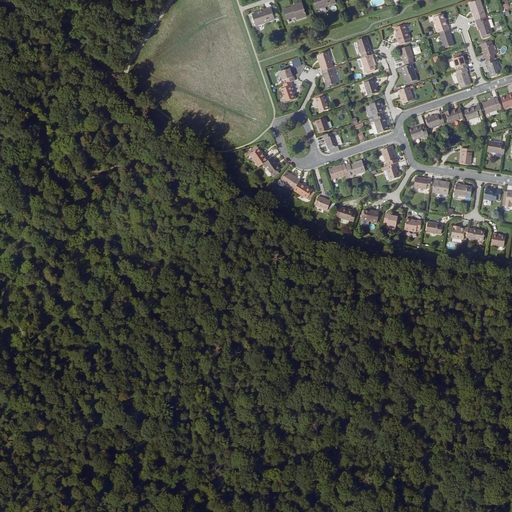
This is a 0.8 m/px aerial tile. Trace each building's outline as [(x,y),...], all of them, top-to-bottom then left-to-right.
[(313,0),(317,10),(336,4),(334,0),(313,0)] [(480,0),(470,3),(476,21),(477,20),(486,17),(480,0)] [(306,17),(302,3),(292,6),(292,7),(283,10),(287,20),(296,17),(297,20),(306,17)] [(255,23),(256,26),(275,20),(271,8),(252,14),(253,17),(251,18),(253,24),(255,23)] [(438,33),(439,33),(448,29),(446,22),(445,22),(443,15),(433,19),(438,33)] [(492,34),(487,17),(486,17),(477,20),(482,37),(492,34)] [(405,25),(395,28),(398,37),(397,38),(398,43),(400,42),(401,45),(411,42),(410,39),(408,33),(407,33),(405,25)] [(454,46),(448,29),(439,33),(445,49),(454,46)] [(357,41),(362,58),(372,55),(366,38),(357,41)] [(491,41),(481,45),(487,62),(494,59),(495,59),(494,56),(496,55),(491,41)] [(414,59),(409,46),(400,50),(405,67),(411,65),(414,64),(412,59),(414,59)] [(333,68),(328,52),(318,56),(323,71),(332,68),(333,68)] [(372,55),(362,58),(361,58),(364,68),(366,72),(367,72),(375,69),(374,66),(372,59),(373,59),(372,55)] [(454,60),(453,60),(457,72),(466,68),(467,68),(466,65),(465,65),(463,57),(462,57),(454,60)] [(299,58),(292,60),(295,68),(302,65),(299,58)] [(501,74),(497,62),(495,62),(494,59),(487,62),(485,62),(486,65),(487,65),(491,77),(501,74)] [(411,65),(405,67),(400,68),(402,72),(403,72),(406,82),(416,79),(411,65)] [(332,68),(323,71),(322,72),(327,87),(337,83),(332,68)] [(466,68),(457,72),(456,72),(457,76),(456,76),(460,88),(470,85),(466,72),(467,72),(466,68)] [(285,84),(291,82),(295,81),(294,77),(293,78),(290,69),(279,72),(282,81),(284,81),(285,84)] [(375,80),(374,80),(365,84),(364,84),(368,96),(377,93),(374,85),(376,85),(375,80)] [(292,86),(291,82),(285,84),(282,85),(283,89),(281,89),(285,102),(296,99),(293,91),(292,91),(290,86),(292,86)] [(413,100),(409,87),(398,91),(403,104),(413,100)] [(511,107),(511,96),(501,100),(505,110),(511,107)] [(324,97),(315,99),(320,112),(328,110),(324,97)] [(501,110),(498,100),(483,105),(486,115),(501,110)] [(374,120),(383,117),(382,114),(384,113),(380,102),(370,106),(374,120)] [(483,115),(479,105),(476,106),(476,107),(464,111),(467,120),(483,115)] [(449,122),(463,118),(460,109),(452,111),(451,110),(445,112),(449,122)] [(429,129),(444,124),(442,115),(438,117),(438,115),(426,119),(429,129)] [(385,116),(383,117),(374,120),(370,121),(371,123),(375,122),(378,134),(389,130),(385,116)] [(320,133),(330,130),(325,118),(316,121),(320,133)] [(362,124),(357,125),(356,119),(353,119),(355,129),(363,128),(362,124)] [(429,137),(425,126),(421,128),(421,126),(409,130),(413,141),(424,137),(425,138),(429,137)] [(324,140),(325,140),(328,150),(338,147),(333,133),(322,137),(324,140)] [(505,155),(506,146),(503,146),(503,144),(490,142),(488,152),(505,155)] [(263,164),(269,160),(266,156),(266,157),(259,148),(256,150),(254,148),(249,151),(260,166),(263,164)] [(388,166),(395,163),(398,162),(397,159),(396,160),(392,148),(382,151),(386,163),(387,162),(388,166)] [(462,164),(471,165),(473,149),(463,149),(462,164)] [(273,157),(269,160),(263,164),(266,168),(266,167),(272,176),(280,170),(278,166),(278,165),(273,157)] [(365,171),(362,162),(350,166),(349,164),(345,165),(348,175),(348,176),(353,174),(353,175),(365,171)] [(395,163),(388,166),(387,166),(382,168),(383,171),(387,170),(390,180),(400,177),(395,163)] [(329,170),(332,180),(348,175),(345,165),(329,170)] [(294,190),(298,183),(300,181),(287,172),(281,181),(294,190)] [(431,190),(432,180),(417,177),(415,187),(431,190)] [(449,194),(451,183),(445,182),(445,183),(439,182),(439,181),(435,180),(434,191),(449,194)] [(298,183),(294,190),(294,191),(307,199),(308,198),(310,200),(314,193),(311,191),(312,191),(305,186),(305,187),(298,183)] [(455,195),(467,197),(471,198),(473,187),(469,187),(469,186),(461,185),(461,184),(457,184),(455,195)] [(496,198),(500,199),(501,191),(497,191),(497,192),(493,191),(493,192),(490,192),(490,190),(486,189),(484,199),(496,201),(496,198)] [(317,205),(326,209),(331,200),(319,194),(315,201),(318,203),(317,205)] [(354,222),(357,214),(354,213),(354,211),(344,208),(340,218),(354,222)] [(377,223),(379,212),(375,212),(375,213),(364,211),(363,220),(377,223)] [(387,225),(397,227),(398,218),(390,216),(390,215),(386,214),(384,224),(388,224),(387,225)] [(416,233),(417,231),(420,231),(422,222),(418,221),(418,222),(412,221),(412,220),(407,219),(405,231),(416,233)] [(443,227),(439,226),(439,225),(429,223),(427,233),(442,235),(443,227)] [(464,239),(467,240),(469,229),(466,228),(465,229),(459,228),(459,227),(455,226),(454,228),(453,228),(452,238),(464,240),(464,239)] [(469,229),(467,240),(467,241),(483,243),(485,232),(474,231),(474,230),(469,229)] [(491,245),(503,247),(505,237),(497,235),(497,234),(493,234),(491,245)]
